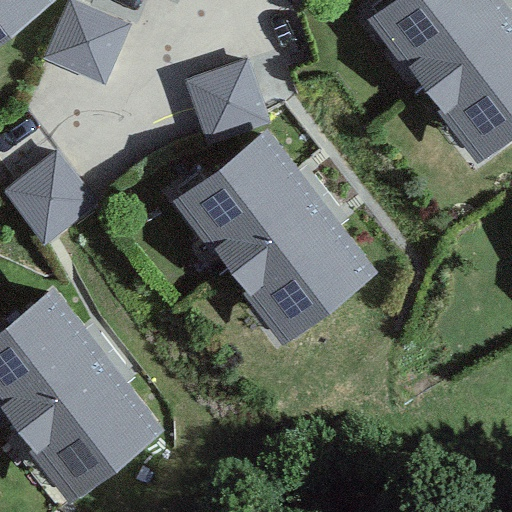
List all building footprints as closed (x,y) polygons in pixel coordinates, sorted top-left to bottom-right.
[(0,0),(0,46),(62,0),(0,0)] [(511,147),(511,16),(500,0),(423,0),(388,26),(490,164),(511,147)] [(144,26),(83,5),(65,56),(126,77),(144,26)] [(205,132),(267,114),(253,62),(190,80),(205,132)] [(385,285),(283,147),(197,210),(299,348),(385,285)] [(106,212),(68,159),(24,191),(62,243),(106,212)] [(169,443),(67,305),(0,354),(0,393),(84,506),(169,443)]
